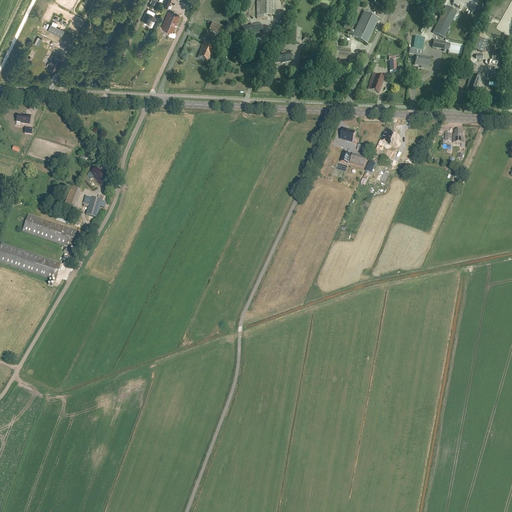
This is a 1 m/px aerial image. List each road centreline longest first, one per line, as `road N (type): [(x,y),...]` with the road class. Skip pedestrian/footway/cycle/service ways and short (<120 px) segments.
road 1 (unclassified): [(186,511),(234,385),(242,317),(338,111)]
road 2 (unclassified): [(0,397),(109,212),(148,101)]
road 3 (secondary): [(338,111),(148,101)]
road 4 (secondary): [(511,119),(338,111)]
road 5 (secondary): [(148,101),(0,94)]
road 6 (unclassified): [(338,111),(394,0)]
